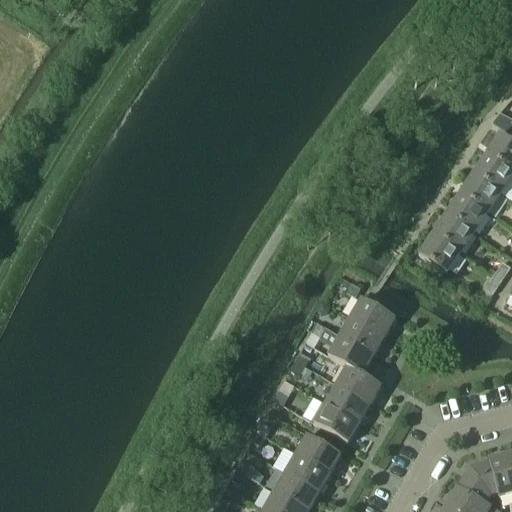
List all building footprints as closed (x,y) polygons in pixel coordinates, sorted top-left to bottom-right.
[(511,146),(499,138),(485,159),(511,177),(511,146)] [(511,180),(511,177),(485,159),(472,179),(500,198),(511,180)] [(500,198),(472,179),(458,199),(487,218),(500,198)] [(487,218),(458,199),(445,219),(474,238),(487,218)] [(474,238),(445,219),(432,239),(460,258),(474,238)] [(447,278),(460,258),(432,239),(418,259),(447,278)] [(502,266),(493,279),(502,285),(510,272),(502,266)] [(502,285),(493,279),(484,293),(493,298),(502,285)] [(351,288),(346,298),(355,303),(360,294),(351,288)] [(350,322),(384,342),(395,323),(361,303),(350,322)] [(321,306),(315,315),(320,319),(327,317),(331,312),(321,306)] [(373,361),(384,342),(350,322),(339,341),(373,361)] [(321,343),(326,333),(316,328),(311,337),(321,343)] [(346,372),(362,379),(373,361),(339,341),(327,361),(346,372)] [(295,366),(305,372),(310,362),(300,357),(295,366)] [(299,381),(305,372),(295,366),(290,376),(299,381)] [(335,390),(370,410),(381,390),(362,379),(346,372),(335,390)] [(359,429),(370,410),(335,390),(325,408),(359,429)] [(279,395),(274,405),(283,410),(288,401),(279,395)] [(348,448),(359,429),(325,408),(313,428),(348,448)] [(271,432),(277,422),(267,416),(261,427),(271,432)] [(266,441),(271,432),(261,427),(256,436),(266,441)] [(261,450),(266,441),(256,436),(251,445),(261,450)] [(295,459),(330,479),(341,459),(307,439),(295,459)] [(488,463),(489,467),(490,467),(498,498),(497,498),(498,501),(511,497),(511,465),(510,458),(488,463)] [(285,478),(319,497),(330,479),(295,459),(285,478)] [(240,465),(235,474),(245,480),(250,470),(240,465)] [(469,472),(458,492),(485,508),(490,499),(497,498),(498,498),(490,467),(489,467),(469,472)] [(245,480),(235,474),(230,483),(240,489),(245,480)] [(274,496),(300,511),(310,511),(319,497),(285,478),(274,496)] [(492,511),(490,511),(485,508),(458,492),(456,491),(445,510),(449,511),(492,511)] [(300,511),(274,496),(264,511),(300,511)] [(220,503),(215,511),(214,511),(227,511),(229,508),(220,503)]
